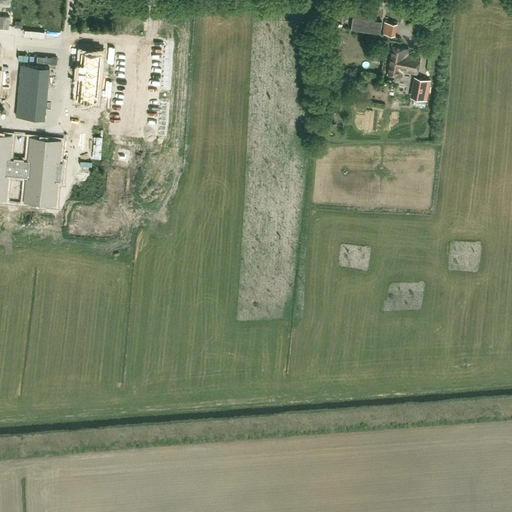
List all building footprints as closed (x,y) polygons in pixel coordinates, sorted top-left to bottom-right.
[(377,33),(379,21),(350,16),(348,28),(377,33)] [(401,23),(390,20),(387,30),(397,34),(401,23)] [(392,45),(387,75),(397,76),(398,74),(400,75),(401,71),(416,74),(419,54),(405,51),(405,48),(392,45)] [(98,82),(101,50),(81,48),(80,60),(79,60),(78,73),(79,73),(77,97),(97,99),(98,82)] [(16,116),(44,119),(49,67),(21,65),(16,116)] [(414,77),(410,97),(426,101),(431,80),(414,77)] [(9,159),(11,136),(0,134),(0,196),(5,197),(7,176),(27,178),(25,199),(42,200),(42,203),(55,204),(57,181),(61,182),(62,174),(62,167),(63,167),(63,162),(59,162),(61,144),(44,142),(44,139),(30,138),(28,161),(9,159)]
